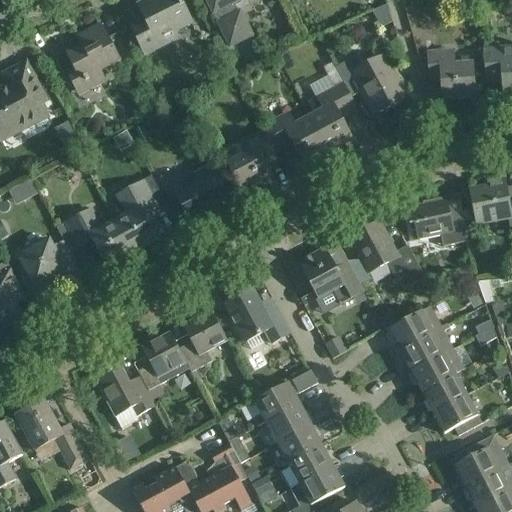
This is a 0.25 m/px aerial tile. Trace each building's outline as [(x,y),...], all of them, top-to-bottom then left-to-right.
[(192,24),(179,0),(150,0),(138,6),(144,19),(129,26),(139,43),(145,56),(160,48),(157,42),(192,24)] [(205,0),(230,47),(252,36),(240,12),(238,13),(234,4),(242,0),(205,0)] [(110,42),(101,24),(81,35),(87,45),(66,56),(73,69),(66,73),(78,97),(106,82),(101,72),(121,61),(110,42)] [(511,47),(483,50),(486,85),(501,84),(502,96),(511,95),(511,47)] [(453,66),(452,52),(427,54),(428,62),(429,82),(441,81),(443,101),(475,99),(473,79),(472,65),(453,66)] [(332,63),(351,98),(362,93),(374,116),(406,99),(384,57),(361,69),(355,58),(339,66),(336,61),(332,63)] [(351,98),(332,63),(323,68),(334,90),(317,99),(323,111),(309,119),(328,154),(351,142),(339,119),(357,109),(351,98)] [(0,91),(0,142),(35,124),(36,126),(38,127),(39,127),(45,125),(46,120),(45,119),(49,117),(41,104),(46,101),(26,64),(1,77),(7,88),(0,91)] [(229,78),(220,83),(226,95),(236,90),(229,78)] [(305,167),(328,154),(309,119),(295,127),(288,115),(261,129),(263,132),(275,154),(292,144),(305,167)] [(132,131),(136,141),(142,138),(144,133),(141,126),(132,131)] [(280,164),(275,154),(263,132),(241,144),(246,155),(227,166),(235,182),(245,199),(275,183),(268,170),(280,164)] [(230,197),(213,164),(194,174),(200,185),(176,197),(192,227),(221,212),(217,204),(230,197)] [(115,224),(132,255),(156,242),(142,215),(165,203),(152,178),(117,197),(128,217),(115,224)] [(511,188),(506,190),(504,182),(485,185),(486,188),(470,191),(474,211),(477,226),(509,220),(511,233),(511,232),(511,188)] [(450,216),(447,201),(406,209),(410,226),(414,225),(418,241),(445,236),(448,247),(468,243),(462,214),(450,216)] [(107,268),(132,255),(115,224),(102,231),(91,211),(57,229),(64,242),(70,254),(93,242),(107,268)] [(396,253),(380,222),(348,239),(368,275),(387,265),(396,281),(403,277),(409,287),(424,279),(407,247),(396,253)] [(70,254),(64,242),(53,248),(49,241),(18,258),(25,272),(35,289),(50,281),(56,291),(82,277),(70,254)] [(364,293),(339,247),(327,254),(325,251),(299,265),(318,300),(332,292),(340,306),(364,293)] [(0,330),(21,319),(14,307),(27,300),(17,282),(5,259),(0,261),(0,330)] [(495,303),(489,282),(477,283),(483,300),(485,305),(495,303)] [(473,286),(463,291),(473,310),(483,305),(473,286)] [(224,305),(233,323),(245,344),(247,343),(251,350),(262,344),(258,337),(265,333),(272,345),(273,344),(291,335),(276,307),(264,313),(252,290),(224,305)] [(505,327),(502,305),(491,306),(498,327),(505,327)] [(438,331),(427,310),(388,331),(399,352),(438,331)] [(179,350),(186,364),(189,370),(191,374),(212,363),(206,353),(227,342),(211,312),(183,327),(191,344),(179,350)] [(393,319),(385,317),(379,320),(385,332),(397,326),(393,319)] [(476,338),(493,329),(491,322),(475,329),(479,336),(476,338)] [(493,329),(476,338),(480,347),(496,339),(493,329)] [(438,331),(399,352),(410,373),(444,355),(450,352),(438,331)] [(186,364),(178,351),(170,334),(141,350),(150,366),(137,373),(142,382),(147,391),(153,401),(164,395),(159,387),(161,385),(189,370),(186,364)] [(339,338),(325,346),(332,360),(347,353),(339,338)] [(410,373),(421,394),(455,375),(461,372),(450,352),(444,355),(410,373)] [(153,401),(147,391),(142,382),(131,388),(119,366),(94,379),(122,430),(139,421),(137,418),(156,407),(153,401)] [(508,374),(506,367),(495,373),(498,380),(508,374)] [(318,384),(311,372),(255,402),(262,415),(253,420),(258,428),(266,424),(300,406),(293,393),(296,391),(298,395),(318,384)] [(433,414),(466,396),(457,378),(455,375),(421,394),(433,414)] [(478,417),(466,396),(433,414),(444,436),(478,417)] [(60,432),(44,402),(16,417),(25,435),(35,452),(54,442),(70,472),(72,471),(89,461),(70,426),(60,432)] [(311,426),(300,406),(266,424),(277,445),(311,426)] [(217,422),(229,444),(237,439),(226,418),(217,422)] [(0,496),(0,497),(0,496),(0,489),(17,480),(8,464),(23,456),(5,423),(0,425),(0,496)] [(295,462),(322,447),(311,426),(277,445),(288,465),(295,462)] [(229,445),(230,446),(237,459),(239,463),(240,465),(249,460),(237,439),(229,444),(229,445)] [(465,489),(508,467),(497,445),(454,467),(465,489)] [(300,486),(333,468),(322,447),(295,462),(288,465),(299,486),(300,486)] [(227,511),(224,506),(207,475),(210,480),(199,485),(187,463),(176,469),(199,511),(198,511),(227,511)] [(218,469),(207,475),(224,506),(235,500),(240,511),(252,505),(240,483),(248,479),(239,463),(234,466),(235,466),(221,474),(218,469)] [(511,474),(508,467),(465,489),(476,510),(511,491),(511,474)] [(300,486),(291,491),(300,508),(291,511),(313,511),(311,507),(345,489),(333,468),(300,486)] [(170,511),(180,511),(184,510),(184,511),(197,511),(199,511),(176,469),(154,481),(170,511)] [(245,472),(250,483),(257,480),(251,469),(245,472)] [(170,511),(154,481),(157,486),(146,492),(143,487),(132,493),(142,511),(170,511)] [(259,481),(251,485),(257,497),(266,493),(259,481)] [(511,511),(511,491),(476,510),(476,511),(511,511)] [(362,511),(356,503),(343,511),(362,511)]
